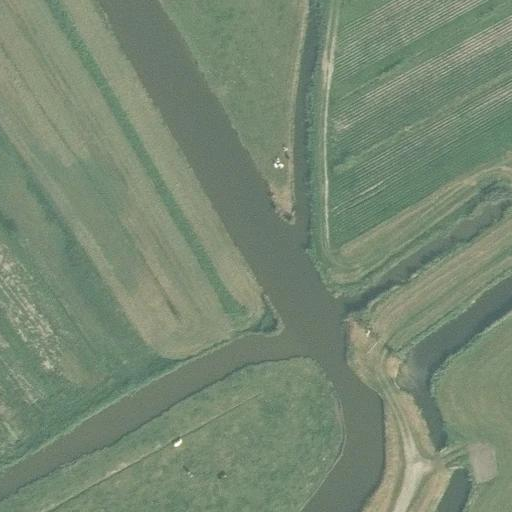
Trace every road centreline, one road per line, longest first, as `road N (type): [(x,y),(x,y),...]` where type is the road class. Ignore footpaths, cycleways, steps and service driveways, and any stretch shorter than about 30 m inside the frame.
road 1 (track): [(511,340),(453,383),(463,447),(408,475)]
road 2 (track): [(374,368),(409,459),(397,511)]
